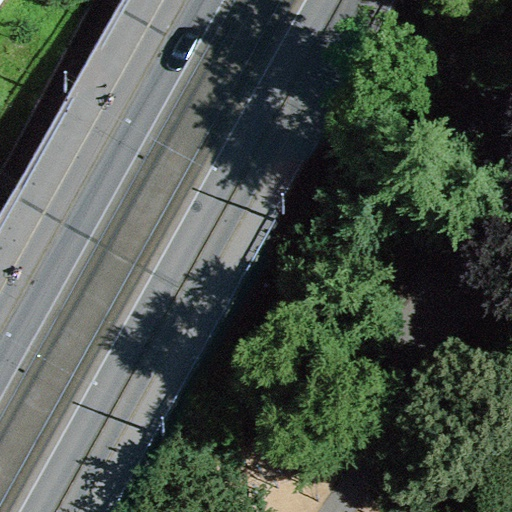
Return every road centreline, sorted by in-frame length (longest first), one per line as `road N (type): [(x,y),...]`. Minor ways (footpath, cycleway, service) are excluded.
road 1 (secondary): [(37,511),(323,0)]
road 2 (secondary): [(206,0),(0,369)]
